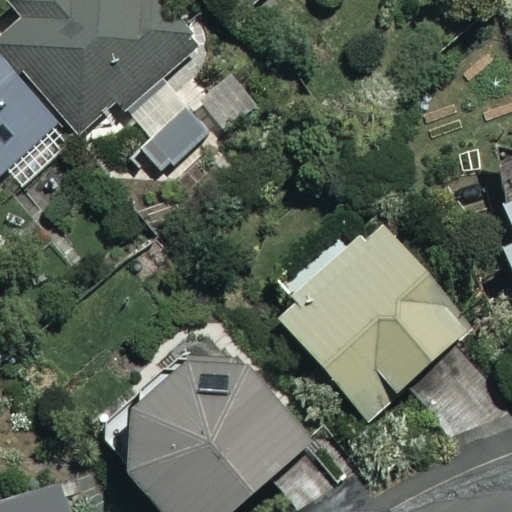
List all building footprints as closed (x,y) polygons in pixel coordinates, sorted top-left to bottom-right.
[(84,147),(196,49),(153,0),(24,0),(18,6),(34,25),(2,52),(84,147)] [(75,149),(0,64),(0,189),(12,178),(25,193),(75,149)] [(293,290),(306,306),(287,322),(373,425),(481,334),(394,231),(360,260),(347,245),(293,290)] [(251,511),(283,486),(301,508),(332,483),(314,461),(322,455),(237,350),(152,419),(142,480),(167,511),(251,511)] [(89,511),(85,495),(22,511),(89,511)]
